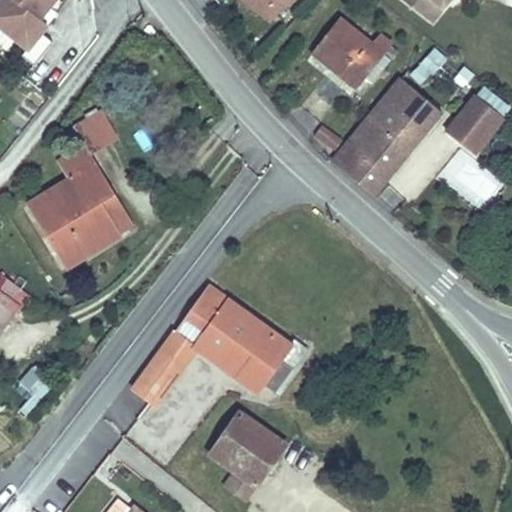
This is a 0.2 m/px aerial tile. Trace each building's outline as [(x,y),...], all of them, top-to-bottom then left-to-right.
[(52,44),(41,35),(33,29),(39,21),(49,9),(57,15),(68,0),(4,0),(0,5),(0,28),(27,50),(22,57),(34,67),(52,44)] [(272,32),(297,0),(232,0),(232,1),(272,32)] [(406,0),(433,21),(449,0),(406,0)] [(340,19),(313,53),(356,88),(364,78),(383,54),(390,46),(379,37),(372,45),(340,19)] [(47,27),(39,21),(33,29),(41,35),(47,27)] [(156,32),(150,24),(144,30),(150,37),(156,32)] [(386,57),(383,54),(364,78),(367,81),(386,57)] [(416,70),(397,92),(409,101),(421,87),(428,80),(416,70)] [(399,94),(379,118),(414,148),(447,110),(421,87),(409,101),(399,94)] [(475,160),(506,122),(474,95),(443,133),(475,160)] [(65,269),(121,235),(103,203),(116,196),(90,153),(116,137),(101,111),(73,128),(84,146),(77,150),(58,161),(69,180),(27,206),(65,269)] [(340,165),(374,195),(414,148),(379,118),(340,165)] [(333,155),(343,142),(321,125),(311,138),(333,155)] [(84,146),(73,128),(67,133),(77,150),(84,146)] [(103,203),(121,235),(134,227),(116,196),(103,203)] [(240,375),(255,386),(257,384),(272,395),(289,371),(274,360),(284,347),(280,344),(281,342),(265,331),(264,333),(260,330),(261,328),(208,289),(176,332),(230,371),(234,365),(243,372),(240,375)] [(0,333),(19,307),(0,292),(0,333)] [(161,352),(151,365),(172,381),(184,367),(161,352)] [(151,365),(133,389),(154,405),(172,381),(151,365)] [(234,365),(230,371),(254,389),(255,386),(240,375),(243,372),(234,365)] [(285,446),(240,416),(212,456),(235,472),(225,488),(246,503),(285,446)]
